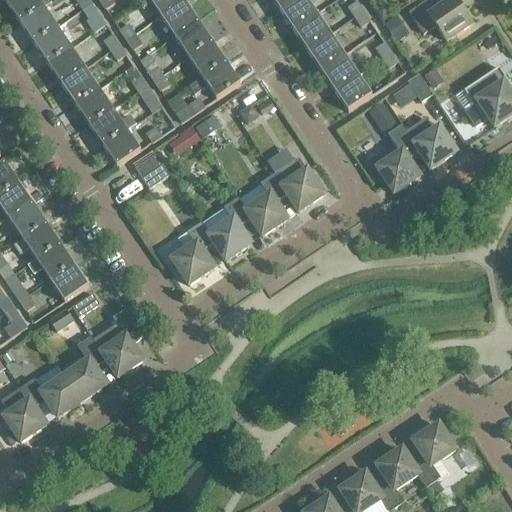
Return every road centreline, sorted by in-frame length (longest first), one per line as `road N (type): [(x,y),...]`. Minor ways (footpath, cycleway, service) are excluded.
road 1 (residential): [(0,56),(180,322)]
road 2 (residential): [(180,322),(202,355),(0,483)]
road 3 (residential): [(268,511),(446,393),(459,395),(473,419)]
road 4 (residential): [(357,204),(220,0)]
road 5 (residential): [(180,322),(357,204)]
road 6 (residential): [(357,204),(378,237),(471,176),(476,160),(511,136)]
